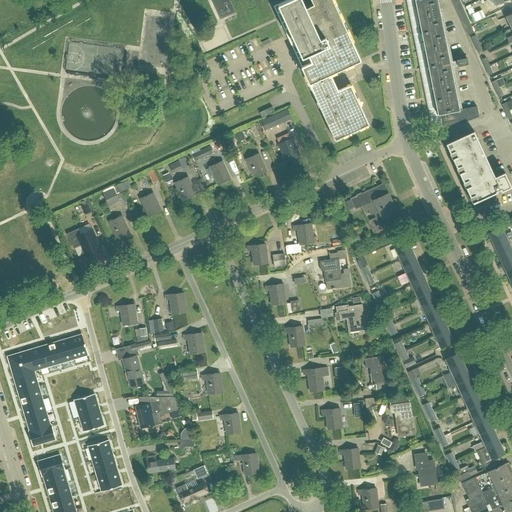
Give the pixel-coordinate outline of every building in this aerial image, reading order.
[(360,60),(332,0),(311,0),(313,4),(305,8),(301,1),(303,0),(302,0),(286,0),(278,4),(302,57),(309,53),(312,61),(301,66),(335,140),(369,125),(350,85),(338,91),(330,74),(335,72),(336,74),(340,72),(339,70),(361,60),(360,60)] [(450,66),(450,62),(436,0),(413,0),(422,45),(436,117),(440,117),(442,129),(443,131),(456,126),(456,125),(462,123),(459,110),(450,66)] [(482,10),(470,15),(473,22),(485,17),(482,10)] [(471,37),(474,45),(479,43),(476,35),(471,37)] [(483,51),(479,43),(474,45),(478,53),(483,51)] [(466,58),(456,60),(456,61),(450,62),(450,66),(457,65),(457,66),(468,64),(466,58)] [(489,65),(486,58),(481,60),(484,68),(489,65)] [(489,65),(484,68),(488,75),(493,73),(489,65)] [(494,90),(500,87),(504,85),(505,85),(502,78),(496,80),(491,82),(494,90)] [(500,87),(494,90),(498,97),(503,95),(500,87)] [(505,112),(510,110),(506,102),(501,104),(505,112)] [(272,107),(259,112),(262,117),(262,118),(275,112),(272,107)] [(244,114),(246,118),(257,114),(255,109),(244,114)] [(260,122),(264,131),(292,119),(287,109),(260,122)] [(462,123),(467,121),(465,109),(459,110),(462,123)] [(494,176),(473,130),(445,143),(448,149),(473,202),(497,192),(496,191),(500,189),(501,191),(511,186),(504,172),(494,176)] [(251,138),(255,147),(261,145),(257,135),(251,138)] [(224,150),(233,146),(230,138),(220,142),(224,150)] [(287,162),(299,156),(291,138),(278,144),(287,162)] [(211,146),(192,154),(195,161),(214,152),(211,146)] [(254,177),(266,171),(258,153),(246,159),(254,177)] [(172,173),(182,169),(178,161),(169,165),(172,173)] [(230,179),(222,161),(209,166),(218,184),(230,179)] [(149,180),(154,177),(149,167),(144,170),(149,180)] [(160,171),(162,180),(168,178),(165,169),(160,171)] [(183,200),(195,195),(195,194),(187,176),(175,182),(183,200)] [(128,180),(113,187),(117,194),(119,193),(121,197),(130,193),(128,189),(131,187),(128,180)] [(397,212),(388,193),(383,183),(361,194),(360,193),(356,195),(357,196),(351,199),(345,201),(349,210),(354,207),(355,209),(366,204),(371,214),(374,212),(380,224),(371,228),(375,239),(395,229),(389,216),(397,212)] [(119,201),(118,198),(121,197),(119,193),(117,194),(113,187),(113,186),(102,191),(103,192),(102,193),(108,206),(119,201)] [(149,216),(161,210),(153,192),(140,198),(148,215),(149,216)] [(86,201),(80,203),(85,214),(91,211),(86,201)] [(117,239),(130,233),(121,215),(109,221),(117,239)] [(313,243),(310,223),(293,226),(293,230),(298,230),(300,244),(313,243)] [(507,240),(501,227),(488,233),(494,246),(507,240)] [(100,247),(91,229),(80,234),(77,230),(68,234),(74,247),(82,244),(86,254),(100,247)] [(500,258),(511,252),(511,251),(507,240),(494,246),(500,258)] [(413,254),(407,241),(394,247),(400,260),(413,254)] [(267,263),(265,244),(247,246),(247,250),(251,250),(253,265),(267,263)] [(340,273),(338,259),(347,258),(345,250),(336,251),(337,253),(329,254),(330,260),(320,261),(321,270),(324,270),(326,281),(327,289),(351,286),(349,268),(343,269),(343,273),(340,273)] [(511,252),(500,258),(505,271),(511,267),(511,252)] [(273,267),(286,265),(284,253),(272,255),(273,267)] [(400,260),(406,272),(419,266),(413,254),(400,260)] [(371,274),(367,265),(360,268),(364,277),(371,274)] [(424,279),(419,266),(406,272),(411,284),(424,279)] [(371,274),(364,277),(368,285),(374,283),(371,274)] [(424,279),(411,284),(417,297),(430,291),(424,279)] [(285,303),(283,284),(265,286),(266,291),(269,290),(271,305),(285,303)] [(376,302),(382,299),(378,291),(372,294),(376,302)] [(436,304),(430,291),(417,297),(423,309),(436,304)] [(186,312),(183,292),(165,295),(166,299),(170,299),(172,313),(186,312)] [(107,312),(117,304),(108,293),(98,301),(107,312)] [(382,299),(376,302),(379,311),(386,308),(382,299)] [(291,311),(299,310),(298,300),(290,301),(291,311)] [(137,323),(134,303),(116,306),(117,310),(121,310),(123,324),(137,323)] [(347,305),(338,306),(339,312),(340,320),(346,319),(347,326),(348,332),(365,330),(364,321),(362,304),(348,306),(347,305)] [(441,316),(436,304),(423,309),(428,322),(441,316)] [(387,327),(393,324),(390,316),(383,319),(387,327)] [(447,328),(441,316),(428,322),(434,334),(447,328)] [(154,332),(163,330),(161,319),(153,320),(154,332)] [(393,324),(387,327),(391,336),(397,333),(393,324)] [(304,345),(302,326),(284,328),(284,333),(288,332),(290,347),(304,345)] [(137,342),(147,341),(146,328),(135,329),(137,342)] [(453,341),(447,328),(434,334),(440,347),(453,341)] [(204,352),(201,332),(183,335),(184,339),(188,339),(190,354),(204,352)] [(155,341),(171,339),(170,333),(154,335),(155,341)] [(82,334),(67,338),(74,359),(88,355),(85,346),(86,346),(85,343),(84,343),(82,334)] [(67,338),(55,342),(61,363),(74,359),(67,338)] [(176,339),(158,342),(158,348),(168,346),(168,347),(176,346),(176,339)] [(127,358),(123,359),(130,387),(144,383),(137,356),(139,355),(138,349),(151,346),(150,341),(137,345),(136,344),(124,347),(127,358)] [(399,353),(405,350),(401,341),(394,344),(399,353)] [(55,342),(42,346),(48,367),(61,363),(55,342)] [(42,346),(28,350),(29,356),(31,360),(32,365),(33,369),(34,371),(48,367),(42,346)] [(405,350),(399,353),(402,361),(403,360),(406,366),(415,362),(413,358),(409,359),(405,350)] [(22,352),(20,353),(21,358),(23,362),(24,367),(26,372),(27,376),(29,375),(28,371),(27,366),(25,362),(24,357),(22,352)] [(445,358),(451,371),(464,365),(458,352),(445,358)] [(11,355),(7,356),(13,376),(16,375),(15,370),(13,365),(12,361),(11,355)] [(387,382),(383,356),(372,357),(372,358),(365,359),(366,368),(369,367),(372,384),(373,384),(373,385),(374,385),(374,384),(375,384),(376,389),(388,388),(387,382)] [(464,365),(451,371),(456,384),(469,378),(464,365)] [(328,375),(327,367),(303,370),(303,375),(307,374),(309,392),(323,390),(321,376),(328,375)] [(181,374),(182,382),(198,379),(197,371),(181,374)] [(27,376),(14,380),(18,392),(39,386),(35,373),(29,375),(27,376)] [(222,392),(219,373),(201,375),(202,379),(206,379),(208,394),(222,392)] [(415,389),(422,386),(418,377),(411,380),(415,389)] [(469,378),(456,384),(462,396),(475,390),(469,378)] [(39,386),(18,392),(22,405),(43,399),(39,386)] [(422,386),(415,389),(419,397),(425,394),(422,386)] [(475,390),(462,396),(468,408),(481,403),(475,390)] [(409,402),(408,392),(398,397),(398,399),(389,400),(390,404),(389,405),(390,413),(395,413),(398,436),(414,433),(409,402)] [(83,397),(74,400),(79,417),(100,411),(95,394),(86,397),(85,396),(83,397)] [(370,395),(360,396),(361,403),(371,401),(370,395)] [(161,423),(159,414),(172,412),(171,411),(178,410),(176,398),(169,399),(168,396),(149,396),(150,403),(136,406),(141,428),(155,424),(161,423)] [(43,399),(22,405),(26,418),(46,411),(43,399)] [(427,414),(433,411),(429,402),(422,405),(427,414)] [(481,403),(468,408),(474,421),(486,415),(481,403)] [(339,413),(339,408),(321,410),(322,414),(326,414),(327,429),(341,428),(341,424),(347,423),(346,413),(339,413)] [(436,410),(433,411),(427,414),(430,422),(437,419),(439,418),(436,410)] [(46,411),(26,418),(30,431),(50,425),(46,411)] [(100,411),(79,417),(83,431),(92,428),(93,429),(95,428),(95,427),(104,425),(100,411)] [(197,421),(213,418),(212,411),(196,413),(191,414),(192,421),(197,420),(197,421)] [(240,432),(237,413),(219,415),(220,420),(224,419),(226,434),(240,432)] [(486,415),(474,421),(479,433),(492,427),(486,415)] [(30,431),(29,431),(33,446),(55,439),(51,424),(50,425),(30,431)] [(438,439),(448,434),(445,427),(441,428),(440,427),(434,430),(438,439)] [(492,427),(479,433),(483,443),(482,443),(483,447),(485,446),(498,440),(492,427)] [(210,433),(204,435),(206,447),(213,446),(210,433)] [(448,434),(438,439),(442,447),(448,444),(448,443),(452,441),(448,434)] [(97,444),(88,446),(92,461),(113,454),(109,440),(99,443),(99,442),(97,443),(97,444)] [(498,440),(485,446),(483,447),(476,450),(476,451),(479,449),(482,456),(479,457),(483,466),(497,460),(497,459),(499,458),(498,455),(504,453),(498,440)] [(359,468),(357,448),(339,450),(340,455),(344,454),(346,469),(359,468)] [(413,464),(425,461),(422,449),(410,453),(413,464)] [(449,464),(456,461),(452,452),(445,455),(449,464)] [(258,472),(256,453),(238,455),(238,460),(242,459),(244,474),(258,472)] [(113,454),(92,461),(96,474),(117,468),(113,454)] [(60,455),(38,461),(42,476),(43,476),(43,475),(63,469),(64,470),(64,469),(60,455)] [(156,461),(155,455),(146,456),(148,471),(175,468),(174,459),(156,461)] [(395,468),(399,466),(395,457),(391,459),(395,468)] [(424,467),(418,468),(421,485),(436,483),(433,461),(423,462),(424,467)] [(456,461),(449,464),(453,472),(460,469),(456,461)] [(511,473),(511,471),(511,469),(509,464),(508,465),(507,463),(485,473),(490,484),(511,473)] [(202,478),(209,475),(205,465),(193,470),(197,479),(201,477),(202,478)] [(117,468),(96,474),(101,491),(110,488),(111,489),(113,488),(113,487),(122,485),(117,468)] [(63,469),(43,475),(43,476),(46,487),(67,481),(64,470),(63,469)] [(467,471),(456,477),(458,482),(469,476),(467,471)] [(511,473),(490,484),(492,488),(482,492),(466,500),(469,507),(495,495),(511,486),(511,473)] [(475,477),(462,483),(465,489),(478,483),(475,477)] [(67,481),(46,487),(50,501),(71,495),(67,481)] [(208,491),(204,483),(188,490),(186,484),(177,488),(185,506),(199,500),(197,496),(208,491)] [(467,494),(480,488),(478,483),(465,489),(467,494)] [(511,486),(495,495),(500,506),(511,499),(511,486)] [(377,508),(375,488),(358,490),(358,494),(362,494),(363,509),(377,508)] [(71,495),(50,501),(53,511),(64,511),(75,509),(71,495)] [(489,503),(492,509),(500,506),(495,495),(469,507),(471,511),(474,511),(488,506),(487,504),(489,503)] [(511,511),(511,499),(500,506),(492,509),(485,511),(501,511),(503,511),(502,511),(511,511)] [(435,501),(422,503),(422,506),(422,511),(423,511),(428,510),(428,511),(437,511),(435,501)] [(380,511),(394,511),(395,511),(400,510),(399,502),(380,504),(380,511)]
